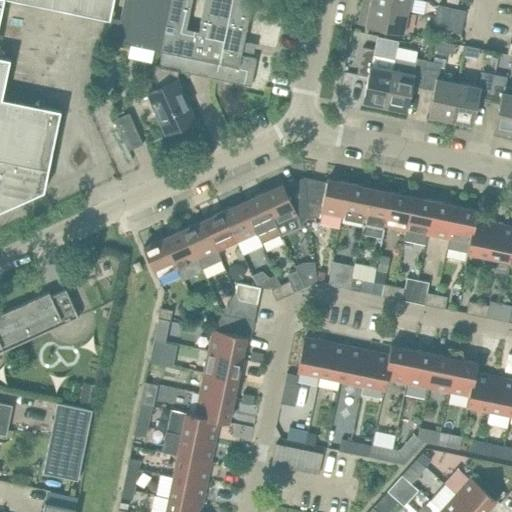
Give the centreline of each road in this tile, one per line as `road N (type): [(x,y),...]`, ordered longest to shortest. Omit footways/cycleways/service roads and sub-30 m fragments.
road 1 (residential): [(511,335),(289,302),(248,511)]
road 2 (residential): [(0,264),(299,134)]
road 3 (residential): [(511,172),(299,134)]
road 4 (residential): [(299,134),(326,0)]
